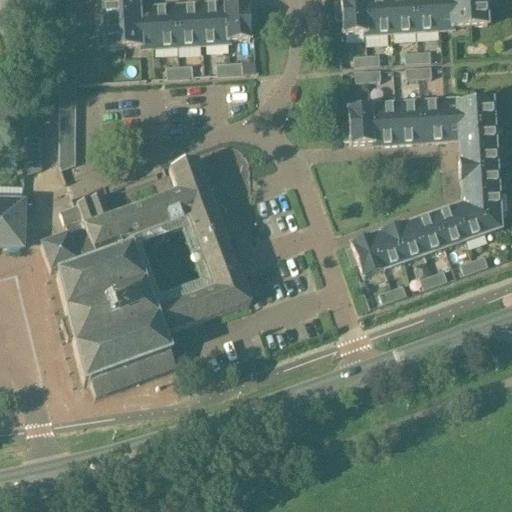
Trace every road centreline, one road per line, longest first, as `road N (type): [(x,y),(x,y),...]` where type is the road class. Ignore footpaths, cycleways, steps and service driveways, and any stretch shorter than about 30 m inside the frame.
road 1 (residential): [(285,160),(448,152),(451,205),(322,251)]
road 2 (primary): [(0,500),(97,477),(214,428)]
road 3 (primary): [(214,428),(0,477)]
road 4 (residential): [(56,198),(251,131)]
road 5 (primary): [(362,373),(511,320)]
road 6 (primary): [(214,428),(362,373)]
road 7 (residential): [(322,251),(362,373)]
road 8 (residential): [(265,120),(289,79),(293,0)]
